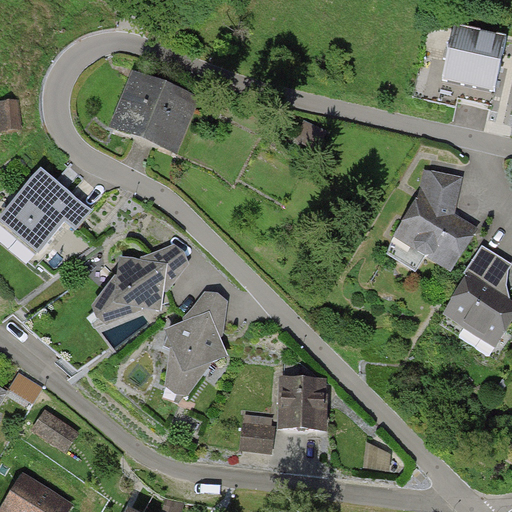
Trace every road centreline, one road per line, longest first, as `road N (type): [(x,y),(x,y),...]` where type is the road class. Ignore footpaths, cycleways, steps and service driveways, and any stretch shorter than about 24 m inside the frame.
road 1 (residential): [(458,492),(205,234),(165,199),(69,142),(60,125),(60,80),(83,50),(128,40),(291,99),(511,149)]
road 2 (residential): [(0,336),(135,449),(167,466),(423,502),(458,492)]
